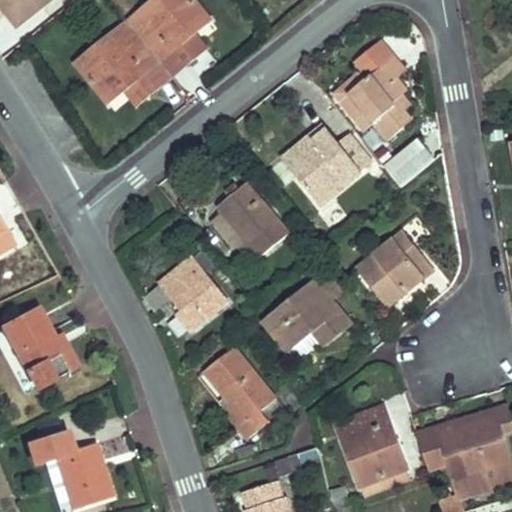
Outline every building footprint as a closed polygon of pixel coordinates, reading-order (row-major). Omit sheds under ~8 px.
[(0,0),(0,5),(18,27),(51,0),(0,0)] [(194,0),(155,0),(128,23),(160,63),(195,34),(211,21),(194,0)] [(160,63),(128,23),(77,64),(110,104),(126,91),(160,63)] [(195,34),(160,63),(173,78),(207,50),(195,34)] [(357,64),(369,78),(365,82),(350,94),(374,124),(389,141),(412,121),(405,112),(407,109),(399,99),(402,96),(408,92),(397,79),(405,73),(381,44),(357,64)] [(173,78),(160,63),(126,91),(139,106),(173,78)] [(350,94),(365,82),(359,74),(335,95),(365,132),(374,124),(350,94)] [(399,99),(407,109),(411,106),(402,96),(399,99)] [(363,172),(361,170),(340,144),(325,125),(283,160),(321,206),(363,172)] [(340,144),(361,170),(372,161),(351,136),(340,144)] [(434,160),(421,142),(387,169),(401,186),(434,160)] [(248,182),(239,190),(231,196),(217,208),(220,211),(246,242),(260,259),(291,234),(248,182)] [(231,196),(239,190),(235,185),(227,191),(231,196)] [(246,242),(220,211),(218,216),(213,221),(213,225),(232,248),(238,247),(246,242)] [(0,231),(10,249),(14,247),(0,222),(0,231)] [(0,254),(10,249),(0,231),(0,254)] [(388,308),(435,270),(404,232),(357,270),(388,308)] [(192,259),(162,284),(173,298),(180,306),(183,310),(178,314),(192,331),(227,302),(192,259)] [(288,351),(313,331),(323,342),(325,345),(350,325),(316,282),(265,323),(288,351)] [(173,298),(162,284),(146,297),(157,311),(173,298)] [(183,310),(180,306),(174,310),(178,314),(183,310)] [(36,390),(68,372),(51,341),(55,339),(38,309),(3,328),(36,390)] [(313,331),(288,351),(298,362),(323,342),(313,331)] [(51,341),(68,372),(78,367),(61,336),(55,339),(51,341)] [(234,348),(205,371),(227,398),(231,404),(224,409),(249,439),(270,422),(262,412),(276,400),(234,348)] [(280,389),(293,407),(298,403),(285,385),(280,389)] [(231,404),(227,398),(220,404),(224,409),(231,404)] [(262,412),(270,422),(285,410),(276,400),(262,412)] [(511,418),(508,405),(418,432),(429,468),(435,466),(426,437),(498,416),(503,433),(511,430),(511,418)] [(359,488),(361,487),(407,469),(409,468),(385,406),(335,426),(359,488)] [(426,437),(435,466),(461,458),(472,495),(490,490),(484,471),(494,468),(499,487),(511,482),(511,462),(503,433),(498,416),(426,437)] [(35,426),(40,440),(63,431),(58,418),(35,426)] [(35,465),(44,462),(56,458),(73,510),(112,497),(95,445),(74,452),(67,433),(29,445),(35,465)] [(298,454),(302,465),(321,458),(318,447),(298,454)] [(298,454),(276,461),(281,478),(304,470),(302,465),(298,454)] [(56,458),(44,462),(60,511),(66,511),(73,510),(56,458)] [(461,458),(435,466),(437,471),(449,467),(460,502),(473,498),(472,495),(461,458)] [(490,490),(499,487),(494,468),(484,471),(490,490)] [(407,469),(361,487),(365,498),(411,480),(407,469)] [(246,510),(246,511),(290,511),(286,498),(284,498),(280,483),(244,494),(249,509),(246,510)] [(330,491),(334,511),(349,511),(345,488),(330,491)] [(446,511),(463,511),(460,502),(458,495),(442,500),(446,511)]
